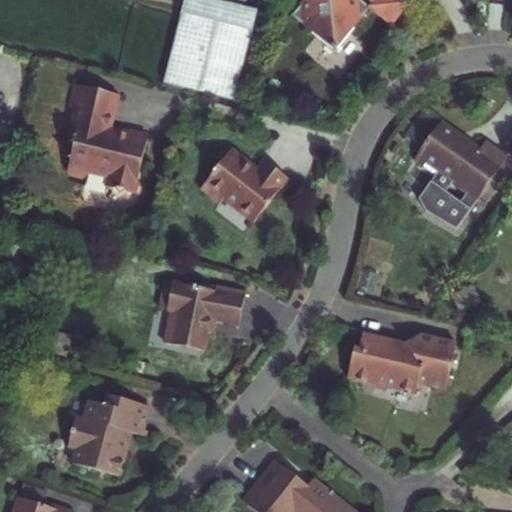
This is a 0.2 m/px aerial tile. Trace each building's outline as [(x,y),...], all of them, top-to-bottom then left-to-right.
[(198,0),(193,0),(171,91),(243,110),(267,18),(198,0)] [(338,62),(371,20),(371,19),(371,18),(346,0),(316,0),(294,29),(338,62)] [(371,20),(394,37),(412,14),(394,0),(384,0),(371,18),(371,19),(371,20)] [(83,89),(71,141),(77,142),(70,173),(73,178),(84,181),(90,178),(91,176),(111,180),(110,182),(116,191),(130,193),(138,189),(150,137),(132,133),(131,136),(129,143),(117,140),(119,133),(110,132),(118,97),(83,89)] [(18,138),(5,129),(0,137),(0,144),(10,151),(18,138)] [(458,149),(460,147),(441,132),(437,138),(413,169),(436,186),(412,217),(420,222),(450,246),(509,169),(486,152),(480,160),(474,156),(472,159),(458,149)] [(119,133),(117,140),(129,143),(131,136),(119,133)] [(232,160),(203,199),(222,213),(227,208),(259,230),(291,186),(268,169),(260,180),(232,160)] [(180,336),(176,354),(205,361),(210,343),(213,344),(217,329),(239,335),(246,307),(246,303),(220,297),(219,301),(167,288),(159,315),(171,318),(168,334),(172,335),(180,336)] [(172,335),(168,352),(176,354),(180,336),(172,335)] [(343,385),(367,391),(372,397),(379,399),(384,395),(409,401),(411,391),(439,398),(450,352),(414,344),(398,352),(359,343),(355,357),(350,356),(343,385)] [(77,461),(73,477),(85,480),(88,487),(95,483),(119,489),(126,465),(120,463),(123,452),(129,455),(132,446),(141,449),(142,443),(150,417),(105,404),(101,415),(92,412),(86,431),(77,429),(75,439),(69,441),(72,446),(68,459),(77,461)] [(142,443),(141,449),(151,451),(152,446),(142,443)] [(123,452),(120,463),(126,465),(129,455),(123,452)] [(272,477),(269,475),(252,496),(255,499),(289,459),(287,457),(272,477)] [(355,511),(335,495),(328,503),(317,494),(323,486),(289,459),(255,499),(271,511),(355,511)]
